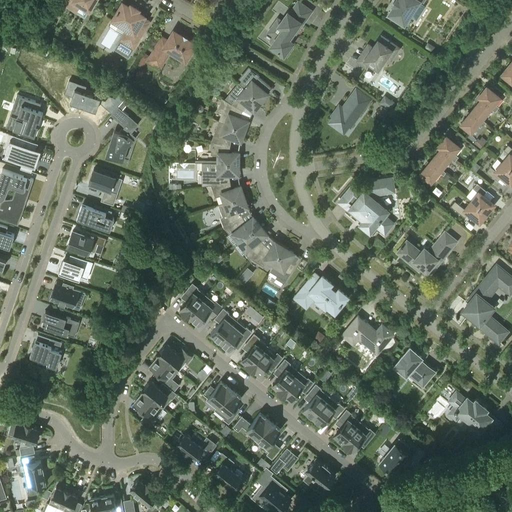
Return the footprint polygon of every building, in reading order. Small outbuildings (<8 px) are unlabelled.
[(89,9),(94,0),(63,0),(62,3),(76,11),(80,4),(89,9)] [(395,0),(392,4),(394,5),(389,13),(393,16),(392,17),(399,22),(400,20),(404,23),(409,16),(416,21),(426,6),(421,3),(423,0),(395,0)] [(113,19),(97,45),(110,53),(125,27),(128,29),(124,37),(135,44),(144,28),(139,25),(144,15),(137,11),(138,9),(131,4),(130,6),(123,2),(112,19),(113,19)] [(276,38),(271,45),(284,54),(292,41),(288,38),(300,22),(302,23),(311,11),(298,2),(290,14),(288,12),(279,25),(275,22),(268,32),(276,38)] [(159,67),(170,50),(185,59),(195,44),(174,31),(162,51),(156,48),(148,61),(159,67)] [(378,40),(364,59),(378,68),(386,56),(389,59),(392,58),(399,48),(381,35),(378,40)] [(430,53),(434,47),(427,42),(423,48),(430,53)] [(85,60),(90,52),(84,48),(79,55),(85,60)] [(144,51),(135,67),(141,71),(150,55),(144,51)] [(511,60),(501,73),(511,82),(511,81),(511,60)] [(239,83),(238,83),(261,101),(267,93),(265,91),(270,86),(258,76),(259,75),(251,68),(241,80),(239,83)] [(69,81),(64,95),(73,98),(71,102),(92,110),(99,102),(101,97),(84,91),(86,87),(69,81)] [(235,100),(232,104),(243,110),(247,103),(254,109),(261,101),(238,83),(228,95),(235,100)] [(492,106),(490,108),(495,112),(499,107),(494,103),(500,96),(487,86),(484,89),(483,88),(478,95),(492,106)] [(350,127),(370,99),(365,95),(361,100),(352,94),(343,107),(339,105),(331,116),(332,117),(329,122),(342,131),(346,125),(350,127)] [(23,120),(17,118),(13,128),(35,136),(38,125),(36,124),(37,120),(39,121),(43,111),(33,108),(36,101),(17,95),(13,104),(20,107),(18,114),(24,116),(23,120)] [(395,103),(384,95),(379,103),(381,105),(389,110),(390,111),(395,103)] [(492,106),(478,95),(475,98),(479,101),(471,110),(482,119),(490,108),(492,106)] [(122,109),(132,98),(127,96),(118,106),(122,109)] [(243,110),(232,104),(222,98),(218,110),(223,112),(219,121),(225,123),(244,130),(248,120),(239,117),(243,110)] [(381,105),(377,111),(385,117),(389,110),(381,105)] [(482,119),(471,110),(461,123),(471,132),(479,122),(484,125),(486,122),(482,119)] [(110,142),(106,155),(113,158),(118,160),(119,159),(123,161),(128,146),(128,147),(135,139),(134,139),(137,136),(131,132),(136,126),(138,123),(129,115),(125,111),(124,111),(117,120),(124,126),(122,129),(122,128),(120,131),(114,129),(110,142)] [(212,142),(230,144),(231,137),(240,140),(244,130),(225,123),(219,121),(212,142)] [(10,148),(7,156),(14,159),(17,160),(22,162),(32,165),(33,163),(32,163),(35,156),(33,155),(34,152),(36,153),(37,150),(35,149),(36,148),(37,145),(38,143),(14,135),(12,140),(12,141),(11,141),(10,144),(11,144),(10,148)] [(175,143),(183,145),(185,137),(176,135),(175,143)] [(452,156),(450,158),(455,161),(458,157),(454,153),(459,146),(446,135),(443,139),(443,138),(437,144),(452,156)] [(218,163),(238,163),(238,152),(229,152),(230,144),(212,142),(212,153),(218,154),(218,160),(218,163)] [(452,156),(437,144),(435,147),(439,150),(431,160),(441,168),(450,158),(452,156)] [(502,162),(511,169),(511,147),(508,144),(504,149),(509,154),(502,162)] [(441,168),(431,160),(420,173),(431,181),(439,171),(443,175),(445,173),(446,172),(441,168)] [(511,169),(502,162),(496,170),(490,166),(486,171),(498,180),(501,176),(510,183),(511,180),(511,169)] [(238,163),(218,163),(212,163),(212,171),(202,170),(202,186),(212,184),(230,181),(229,173),(238,173),(238,163)] [(114,181),(115,176),(94,168),(89,183),(105,188),(101,199),(113,204),(118,191),(111,189),(113,184),(114,182),(114,181)] [(0,177),(0,198),(1,198),(2,198),(3,198),(4,197),(5,196),(5,195),(8,188),(10,185),(13,186),(14,186),(15,187),(15,188),(15,189),(13,196),(13,197),(12,197),(12,198),(11,198),(10,198),(6,198),(4,198),(3,198),(3,199),(2,199),(1,200),(1,201),(0,202),(0,218),(9,221),(14,223),(17,211),(21,213),(25,199),(29,188),(26,187),(26,186),(26,185),(25,185),(25,184),(24,184),(27,177),(24,176),(3,169),(0,177)] [(370,230),(375,224),(384,232),(388,227),(389,226),(389,225),(389,224),(389,223),(389,222),(389,221),(389,220),(388,219),(387,219),(383,215),(387,210),(372,197),(375,194),(394,191),(392,177),(368,181),(360,191),(353,185),(347,192),(356,200),(349,209),(358,217),(359,216),(363,219),(361,222),(370,230)] [(225,202),(244,196),(240,186),(231,189),(230,181),(212,184),(216,196),(222,194),(225,202)] [(471,200),(486,212),(494,204),(483,195),(486,190),(477,183),(473,188),(478,192),(471,200)] [(244,196),(225,202),(219,204),(223,216),(220,217),(223,226),(224,226),(242,216),(238,209),(247,206),(244,196)] [(486,212),(471,200),(464,209),(455,200),(450,206),(465,217),(468,213),(479,221),(486,212)] [(82,203),(81,206),(77,218),(105,227),(108,216),(110,217),(112,210),(94,204),(93,206),(82,203)] [(121,210),(137,216),(140,209),(123,204),(121,210)] [(135,223),(137,216),(121,210),(119,217),(135,223)] [(242,216),(224,226),(229,233),(231,231),(239,241),(260,225),(253,217),(246,222),(242,216)] [(4,224),(0,222),(0,244),(10,247),(14,234),(3,230),(4,224)] [(251,260),(253,258),(265,244),(259,239),(266,233),(260,225),(239,241),(247,251),(245,253),(251,260)] [(68,245),(80,249),(79,251),(87,254),(89,249),(94,251),(97,243),(104,245),(107,237),(86,230),(85,234),(73,230),(68,245)] [(420,251),(416,247),(407,240),(399,249),(406,256),(404,258),(418,270),(421,267),(427,271),(432,265),(435,267),(457,241),(445,231),(429,251),(420,251)] [(266,259),(274,264),(285,247),(276,241),(271,249),(265,244),(253,258),(263,265),(266,259)] [(274,264),(270,270),(278,275),(276,277),(283,282),(297,259),(295,258),(297,255),(293,253),(294,252),(285,247),(274,264)] [(59,272),(79,279),(80,276),(79,276),(82,269),(90,271),(93,263),(93,262),(70,254),(67,263),(62,261),(59,272)] [(499,323),(496,321),(487,313),(493,306),(485,300),(500,282),(511,291),(511,290),(511,277),(496,264),(468,299),(470,301),(468,303),(467,303),(470,306),(470,307),(470,310),(471,311),(468,314),(469,314),(471,316),(469,317),(475,322),(490,334),(499,323)] [(246,282),(250,275),(244,272),(240,278),(246,282)] [(347,295),(339,288),(336,292),(328,285),(331,282),(322,275),(314,286),(308,281),(299,292),(311,301),(316,295),(318,297),(317,299),(325,306),(326,304),(334,311),(339,306),(343,301),(347,295)] [(55,282),(52,290),(49,299),(58,302),(58,304),(64,306),(65,304),(74,307),(76,299),(82,301),(85,291),(73,287),(74,285),(63,281),(62,285),(55,282)] [(189,297),(186,301),(180,308),(181,309),(180,309),(189,316),(206,295),(197,288),(198,287),(192,282),(184,293),(189,297)] [(206,295),(189,316),(198,323),(207,312),(213,316),(221,306),(215,301),(214,302),(206,295)] [(268,299),(265,305),(273,310),(277,304),(268,299)] [(245,311),(250,314),(254,309),(249,305),(245,311)] [(219,342),(237,320),(228,313),(229,312),(223,307),(215,318),(220,322),(211,333),(213,335),(212,336),(219,342)] [(44,318),(42,325),(67,334),(69,326),(68,326),(71,318),(46,310),(43,318),(44,318)] [(377,353),(377,352),(393,333),(382,323),(376,331),(358,315),(342,335),(353,344),(358,338),(377,353)] [(100,328),(102,323),(85,317),(83,322),(100,328)] [(237,320),(219,342),(226,347),(227,346),(229,348),(238,337),(243,341),(252,331),(246,326),(245,327),(237,320)] [(318,331),(313,337),(320,342),(325,336),(318,331)] [(250,366),(267,346),(259,338),(260,337),(254,333),(245,343),(251,347),(242,358),(246,362),(246,363),(250,366)] [(56,367),(62,351),(59,350),(62,342),(50,338),(48,344),(35,340),(30,355),(47,361),(47,363),(56,367)] [(183,358),(186,361),(188,362),(192,356),(182,348),(178,353),(166,343),(158,353),(179,370),(184,364),(180,361),(183,358)] [(268,346),(267,346),(250,366),(255,370),(260,373),(266,366),(269,362),(274,367),(283,356),(277,351),(275,355),(266,348),(268,346)] [(410,346),(395,365),(406,374),(407,372),(423,385),(434,371),(419,358),(421,356),(410,346)] [(179,370),(158,353),(158,354),(150,364),(157,370),(161,373),(157,378),(166,385),(176,393),(177,393),(174,391),(168,386),(172,381),(169,378),(170,377),(177,369),(178,371),(179,370)] [(281,392),(298,371),(290,364),(291,362),(285,358),(276,368),(281,372),(272,384),(277,387),(277,388),(281,392)] [(204,379),(209,373),(203,368),(198,374),(204,379)] [(298,371),(281,392),(286,395),(291,399),(300,388),(305,392),(314,381),(308,377),(307,378),(298,371)] [(176,393),(166,385),(162,389),(151,380),(142,390),(163,407),(171,397),(172,398),(176,393)] [(212,392),(208,388),(203,394),(207,397),(206,399),(216,407),(214,409),(215,409),(232,388),(226,384),(226,385),(221,381),(215,388),(212,392)] [(463,403),(462,402),(468,394),(454,382),(443,396),(455,405),(448,413),(456,419),(460,413),(477,426),(473,432),(481,438),(489,429),(483,425),(490,416),(489,415),(490,413),(485,409),(486,408),(475,400),(473,402),(467,397),(463,403)] [(303,409),(312,416),(329,396),(320,389),(321,388),(316,383),(307,394),(312,398),(310,401),(303,409)] [(237,393),(232,388),(215,409),(224,417),(223,418),(229,423),(237,412),(232,408),(235,405),(241,397),(236,393),(237,393)] [(163,407),(142,390),(142,391),(134,401),(142,406),(146,410),(141,414),(152,423),(156,418),(155,417),(163,407)] [(338,403),(329,396),(312,416),(313,417),(312,418),(318,423),(319,422),(322,424),(331,413),(336,417),(344,407),(339,402),(338,403)] [(343,442),(360,421),(351,414),(352,413),(346,408),(338,419),(343,423),(334,434),(343,441),(343,442)] [(255,439),(271,420),(265,416),(260,413),(251,424),(242,416),(233,426),(238,431),(242,426),(256,437),(255,439)] [(271,420),(255,439),(269,451),(266,454),(272,458),(280,448),(271,440),(280,429),(275,425),(276,425),(271,420)] [(24,424),(17,422),(12,421),(9,433),(13,435),(35,441),(39,428),(32,426),(32,425),(25,422),(24,424)] [(353,449),(359,441),(362,438),(367,442),(375,432),(369,427),(368,428),(360,421),(343,442),(351,449),(352,448),(353,449)] [(185,432),(177,443),(183,448),(182,448),(189,453),(195,457),(199,453),(205,458),(213,448),(212,447),(215,443),(207,436),(204,440),(195,433),(191,437),(185,432)] [(399,437),(380,461),(392,471),(393,470),(394,471),(397,467),(396,466),(407,453),(406,452),(410,446),(399,437)] [(21,454),(34,451),(33,444),(20,447),(21,454)] [(227,482),(233,486),(241,475),(229,466),(233,461),(221,452),(213,463),(218,467),(214,472),(220,477),(226,482),(227,482)] [(46,483),(41,460),(35,461),(34,454),(20,457),(22,465),(23,464),(28,487),(46,483)] [(277,473),(282,466),(285,462),(280,457),(279,457),(270,467),(277,473)] [(310,474),(305,479),(316,487),(320,482),(325,486),(334,475),(328,470),(329,469),(322,463),(322,464),(316,459),(306,471),(310,474)] [(266,479),(255,492),(266,501),(279,511),(291,498),(284,492),(279,488),(282,483),(268,471),(263,477),(266,479)] [(157,493),(151,488),(152,487),(146,482),(145,483),(139,478),(130,488),(148,503),(152,506),(160,496),(157,493)] [(75,501),(78,495),(71,492),(64,488),(63,489),(56,486),(49,503),(70,511),(69,511),(77,511),(82,503),(75,501)] [(290,487),(287,491),(294,497),(297,493),(290,487)] [(47,490),(41,496),(48,499),(51,492),(47,490)] [(119,511),(124,511),(121,498),(115,499),(114,493),(91,497),(93,511),(108,508),(108,511),(119,511)] [(135,511),(133,498),(124,500),(125,511),(135,511)]
